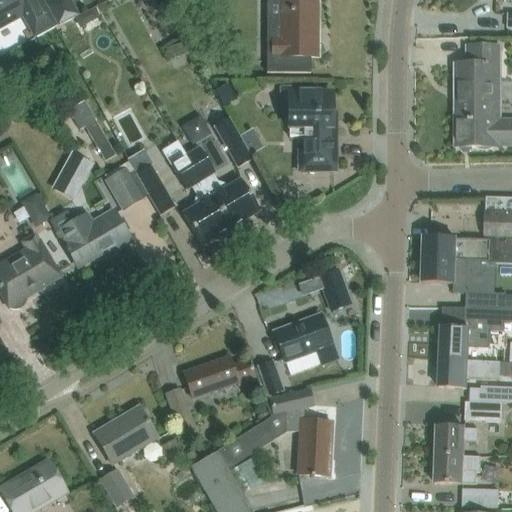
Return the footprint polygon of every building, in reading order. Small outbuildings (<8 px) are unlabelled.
[(42,0),(0,0),(0,28),(23,16),(36,38),(57,27),(42,0)] [(281,0),(281,3),(266,3),(266,40),(267,40),(266,57),(266,74),(310,74),(310,58),(318,58),(318,40),(309,40),(309,3),(288,3),(288,0),(281,0)] [(94,8),(85,13),(88,19),(93,21),(99,18),(94,8)] [(183,43),(166,49),(169,60),(187,54),(183,43)] [(50,46),(36,53),(43,66),(57,58),(50,46)] [(455,92),(455,107),(499,108),(499,48),(467,48),(467,66),(455,66),(455,92)] [(214,80),(210,82),(223,108),(236,101),(227,84),(218,89),(214,80)] [(331,116),(331,93),(289,93),(289,138),(299,139),(299,172),(317,172),(317,167),(335,167),(335,128),(326,128),(326,116),(331,116)] [(84,103),(67,113),(76,128),(82,125),(100,154),(111,148),(84,103)] [(511,119),(499,119),(499,108),(455,107),(455,149),(499,149),(499,147),(511,147),(511,119)] [(250,162),(224,119),(211,127),(237,170),(250,162)] [(19,139),(3,148),(26,189),(42,180),(19,139)] [(258,140),(244,148),(249,156),(263,148),(258,140)] [(199,149),(186,156),(231,229),(259,213),(240,181),(227,189),(225,186),(217,184),(216,185),(210,175),(214,173),(199,149)] [(71,152),(60,172),(82,184),(93,164),(71,152)] [(186,156),(171,166),(185,190),(192,186),(198,195),(196,196),(194,204),(196,207),(182,215),(201,247),(231,229),(186,156)] [(143,198),(147,195),(136,175),(135,176),(127,162),(103,176),(105,180),(104,181),(122,212),(144,200),(143,198)] [(147,195),(159,217),(175,208),(151,167),(136,175),(147,195)] [(36,194),(20,203),(35,228),(51,219),(36,194)] [(484,242),(424,239),(423,262),(495,265),(511,265),(511,199),(486,199),(484,242)] [(66,215),(51,224),(57,234),(67,251),(77,268),(111,249),(113,252),(130,242),(120,225),(113,213),(89,228),(84,219),(72,225),(66,215)] [(19,243),(24,251),(0,265),(0,294),(6,305),(10,306),(13,306),(15,306),(18,304),(20,303),(22,300),(23,298),(24,295),(24,294),(27,292),(26,290),(38,283),(42,289),(60,278),(50,261),(34,234),(19,243)] [(495,265),(423,262),(422,284),(494,287),(495,265)] [(341,272),(322,279),(335,313),(353,306),(341,272)] [(465,312),(511,313),(511,296),(505,297),(505,295),(465,294),(465,312)] [(441,329),(440,361),(471,362),(471,361),(472,348),(503,350),(504,322),(511,322),(511,313),(465,312),(464,330),(441,329)] [(320,316),(274,333),(281,352),(285,363),(312,354),(331,347),(320,316)] [(192,401),(236,385),(237,388),(254,381),(248,362),(232,367),(229,359),(183,374),(192,401)] [(511,363),(471,361),(471,362),(440,361),(439,389),(466,391),(467,379),(498,380),(498,377),(511,377),(511,363)] [(258,368),(268,396),(282,391),(272,363),(258,368)] [(470,391),(469,404),(500,405),(511,406),(511,389),(480,388),(480,391),(470,391)] [(193,432),(185,407),(179,391),(165,396),(170,411),(178,436),(193,432)] [(270,419),(225,448),(235,465),(285,434),(300,433),(297,476),(309,477),(329,478),(329,477),(323,476),(324,457),(330,457),(332,423),(303,422),(304,409),(312,407),(308,391),(289,396),(265,402),(270,419)] [(465,422),(500,423),(500,405),(469,404),(466,404),(465,422)] [(114,423),(94,435),(104,452),(113,467),(157,441),(141,413),(117,428),(114,423)] [(478,430),(457,430),(437,429),(436,457),(465,458),(465,457),(465,443),(478,444),(478,430)] [(175,440),(161,448),(166,459),(181,451),(175,440)] [(247,460),(257,482),(277,473),(268,451),(247,460)] [(217,453),(190,469),(214,511),(251,511),(241,495),(228,472),(227,470),(217,453)] [(482,458),(465,457),(465,458),(436,457),(435,485),(476,487),(477,473),(481,473),(482,458)] [(18,484),(16,480),(0,489),(0,492),(11,511),(36,511),(66,495),(47,462),(30,472),(32,475),(18,484)] [(132,498),(116,472),(101,481),(116,507),(132,498)] [(462,500),(462,509),(498,510),(499,502),(499,492),(463,491),(462,500)]
